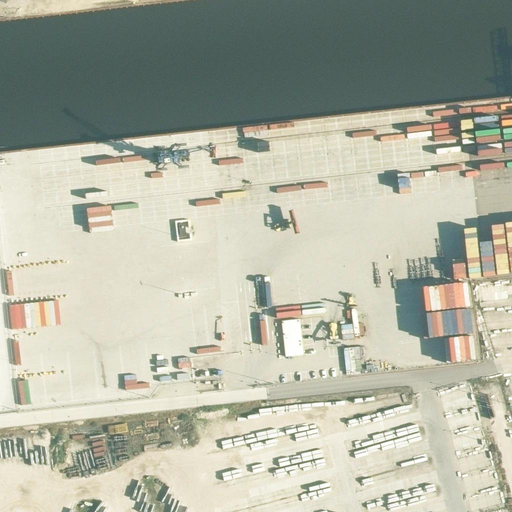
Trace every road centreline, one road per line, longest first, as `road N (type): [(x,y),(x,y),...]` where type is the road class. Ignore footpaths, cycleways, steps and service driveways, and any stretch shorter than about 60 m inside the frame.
road 1 (unclassified): [(0,422),(480,371)]
road 2 (unknown): [(0,200),(149,179),(215,186),(248,206),(263,242)]
road 3 (unknown): [(504,200),(287,231),(263,242)]
road 4 (unknown): [(263,242),(255,261),(260,334),(248,396)]
road 5 (unknown): [(263,511),(252,482),(259,463),(336,437)]
road 6 (unknown): [(511,466),(490,385),(511,348)]
road 7 (unknown): [(109,473),(162,455),(201,511)]
